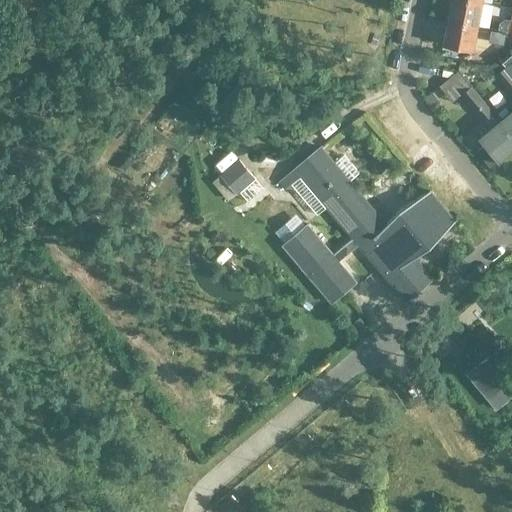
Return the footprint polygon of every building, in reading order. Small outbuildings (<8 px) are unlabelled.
[(483,3),(465,0),(451,0),(448,21),(478,26),(483,3)] [(478,26),(448,21),(444,45),(474,50),(478,26)] [(511,48),(509,51),(500,58),(506,66),(511,61),(511,48)] [(490,68),(496,76),(506,68),(499,60),(490,68)] [(505,86),(511,80),(511,74),(506,67),(506,68),(496,76),(505,86)] [(478,116),(483,122),(494,113),(492,110),(472,86),(470,87),(460,95),(461,95),(478,116)] [(440,102),(432,93),(426,98),(434,108),(440,102)] [(511,110),(500,120),(500,121),(511,136),(511,110)] [(483,122),(484,123),(489,129),(478,139),(484,146),(477,152),(490,167),(497,161),(499,163),(511,151),(511,136),(500,121),(500,120),(494,113),(483,122)] [(335,163),(321,147),(295,169),(300,176),(326,206),(354,238),(334,255),(308,225),(305,228),(300,222),(294,223),(287,226),(283,231),(283,237),(288,242),(283,246),(332,303),(357,281),(339,261),(358,245),(406,301),(432,278),(415,258),(431,248),(457,220),(431,190),(399,211),(387,224),(350,181),(359,174),(344,156),(335,163)] [(237,194),(255,179),(239,160),(221,176),(237,194)] [(280,182),(285,189),(294,181),(289,175),(280,182)] [(358,327),(364,322),(360,317),(354,323),(358,327)] [(501,389),(511,379),(511,370),(496,351),(481,364),(501,389)]
